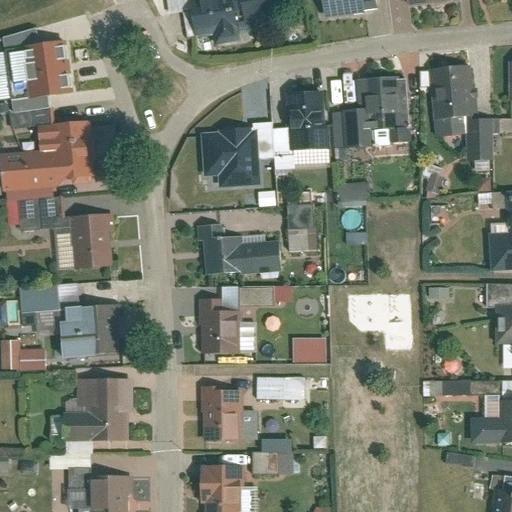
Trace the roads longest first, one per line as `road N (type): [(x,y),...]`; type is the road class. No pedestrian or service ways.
road 1 (residential): [(166,511),(154,171)]
road 2 (residential): [(203,92),(258,68),(325,54),(511,33)]
road 3 (residential): [(203,92),(182,75),(151,25),(132,14),(114,18),(102,34),(123,107),(154,171)]
